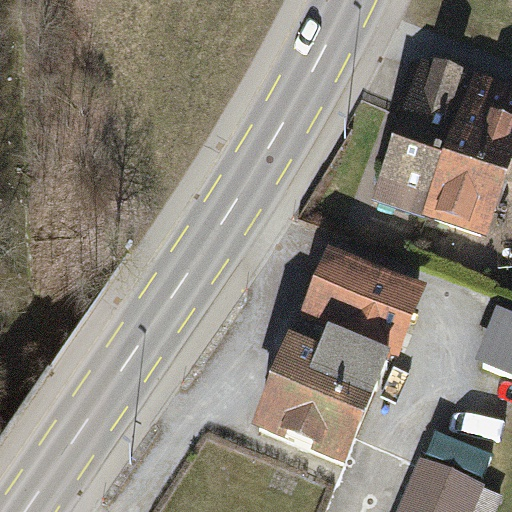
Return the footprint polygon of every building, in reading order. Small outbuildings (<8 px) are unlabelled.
[(425,227),(479,83),(425,64),(372,207),(425,227)] [(425,227),(482,248),(511,168),(511,95),(479,83),(425,227)] [(252,439),(344,478),(420,301),(330,263),(301,330),(330,342),(321,361),(291,348),(252,439)] [(511,320),(498,314),(476,368),(508,381),(498,404),(511,409),(511,320)] [(436,442),(425,469),(481,493),(492,467),(436,442)] [(425,469),(406,511),(494,511),(499,501),(481,493),(425,469)]
